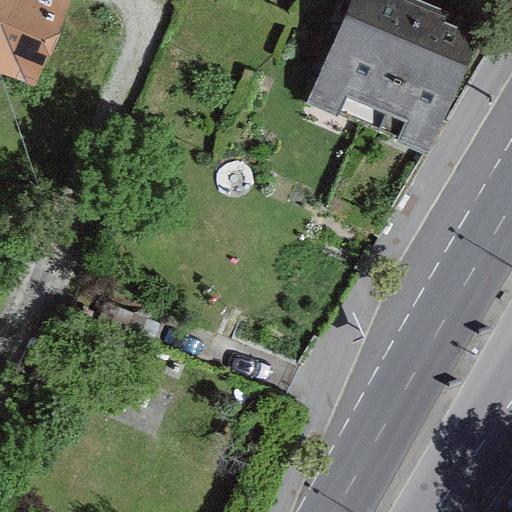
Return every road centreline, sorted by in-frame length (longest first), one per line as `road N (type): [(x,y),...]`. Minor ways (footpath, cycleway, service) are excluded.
road 1 (primary): [(511,220),(338,511)]
road 2 (track): [(133,0),(143,20),(133,75),(84,201)]
road 3 (primary): [(440,511),(511,395)]
